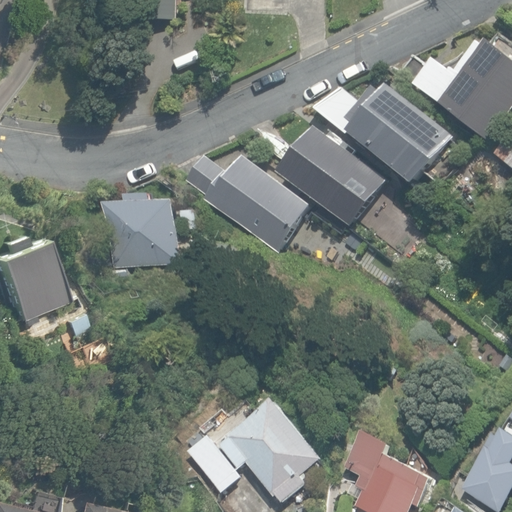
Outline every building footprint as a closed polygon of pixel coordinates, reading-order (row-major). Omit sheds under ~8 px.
[(137,0),(137,21),(178,21),(178,0),(137,0)] [(442,61),(424,85),(445,102),(444,104),(491,140),(511,114),(511,55),(492,40),(487,46),(483,43),(461,71),(458,69),(455,72),(442,61)] [(416,54),(399,77),(418,91),(435,68),(422,59),(416,54)] [(383,89),(369,107),(356,122),(363,128),(357,135),(420,185),(430,173),(446,186),(459,169),(444,157),(459,138),(395,86),(389,94),(383,89)] [(356,122),(369,107),(346,89),(319,109),(355,138),(357,135),(363,128),(356,122)] [(286,174),(357,227),(392,181),(321,128),(286,174)] [(511,141),(500,155),(511,165),(511,141)] [(190,181),(282,253),(317,208),(254,159),(240,178),(236,175),(234,179),(208,158),(190,181)] [(115,206),(118,268),(184,265),(184,260),(192,259),(191,242),(184,242),(182,202),(160,203),(159,197),(136,198),(137,205),(115,206)] [(201,212),(188,212),(188,232),(201,232),(201,212)] [(23,319),(26,325),(36,321),(33,314),(66,299),(54,273),(61,270),(58,262),(53,264),(41,237),(25,244),(21,233),(3,240),(8,251),(0,254),(0,270),(21,319),(23,319)] [(68,321),(76,336),(91,329),(83,313),(68,321)] [(490,374),(495,363),(480,357),(475,368),(490,374)] [(280,495),(287,504),(312,484),(305,476),(326,459),(321,453),(278,399),(230,437),(231,438),(224,444),(244,468),(250,462),(278,497),(280,495)] [(511,422),(466,488),(500,511),(502,511),(511,498),(511,422)] [(358,506),(369,511),(413,511),(417,505),(422,508),(437,480),(391,456),(396,445),(367,431),(348,467),(365,476),(359,487),(366,490),(358,506)] [(192,451),(226,493),(245,477),(212,436),(192,451)] [(446,511),(473,511),(455,499),(446,511)] [(0,511),(29,511),(31,507),(0,500),(0,511)] [(75,511),(124,511),(125,510),(78,500),(75,511)]
